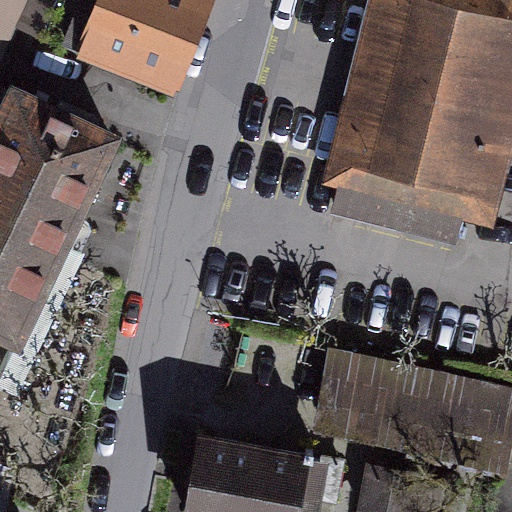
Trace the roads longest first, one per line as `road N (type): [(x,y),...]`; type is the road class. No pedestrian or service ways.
road 1 (residential): [(245,0),(122,511)]
road 2 (unknown): [(189,234),(479,272),(511,261)]
